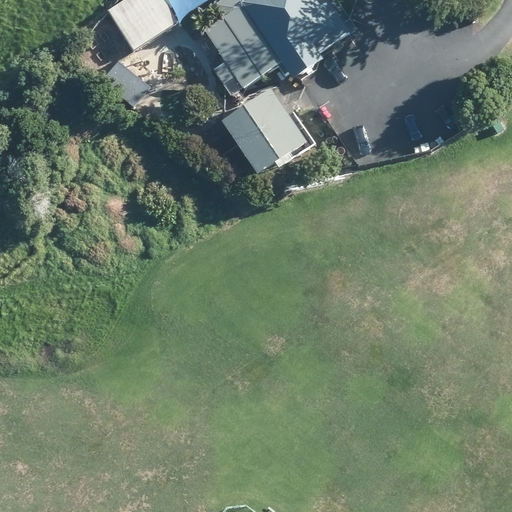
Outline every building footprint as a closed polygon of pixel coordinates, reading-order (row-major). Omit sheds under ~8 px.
[(140,52),(185,22),(170,0),(134,0),(114,14),(140,52)] [(354,31),(333,0),(231,0),(222,6),(230,18),(211,30),(233,63),(220,71),(231,87),(243,79),(251,90),(285,67),(292,78),(297,74),(302,81),(332,61),(327,53),(356,34),(354,31)] [(130,66),(124,61),(91,33),(74,54),(139,108),(156,88),(130,66)] [(320,147),(292,109),(281,93),(235,125),(272,178),(289,166),(292,171),(306,161),(304,158),(320,147)] [(196,138),(183,129),(177,138),(190,146),(196,138)]
